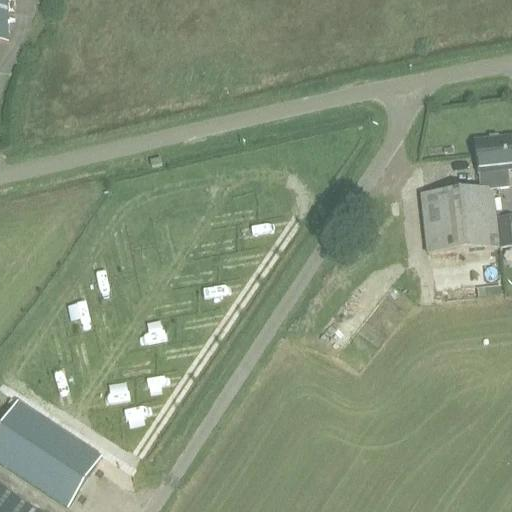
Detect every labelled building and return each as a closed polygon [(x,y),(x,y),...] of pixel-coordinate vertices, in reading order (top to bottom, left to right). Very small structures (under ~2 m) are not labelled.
[(479,177),(480,192),(480,193),(493,192),(508,190),(507,173),(511,172),(511,139),(475,144),(478,177),(479,177)] [(151,169),(161,166),(160,160),(150,162),(151,169)] [(498,250),(493,192),(480,193),(480,192),(422,198),(428,257),(498,250)] [(19,405),(0,433),(0,465),(69,510),(102,460),(19,405)] [(35,511),(0,488),(0,511),(35,511)]
